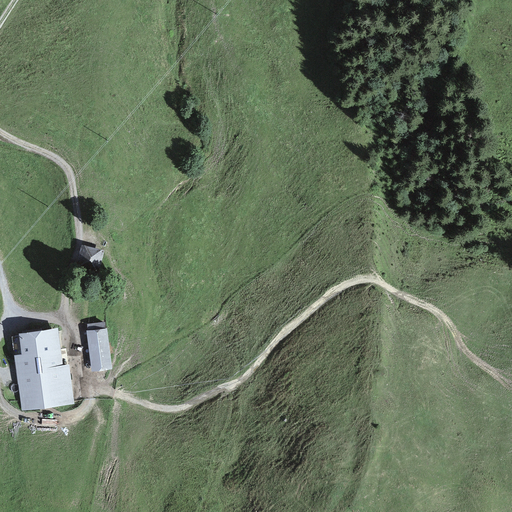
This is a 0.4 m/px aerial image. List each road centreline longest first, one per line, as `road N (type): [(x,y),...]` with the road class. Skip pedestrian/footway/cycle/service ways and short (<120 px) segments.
road 1 (track): [(65,319),(83,389),(170,409),(248,375),(279,337),(343,285),(374,280),(428,306)]
road 2 (track): [(65,319),(79,234),(69,174),(57,159),(0,130)]
road 3 (track): [(0,390),(20,417),(51,419),(74,416),(90,390)]
